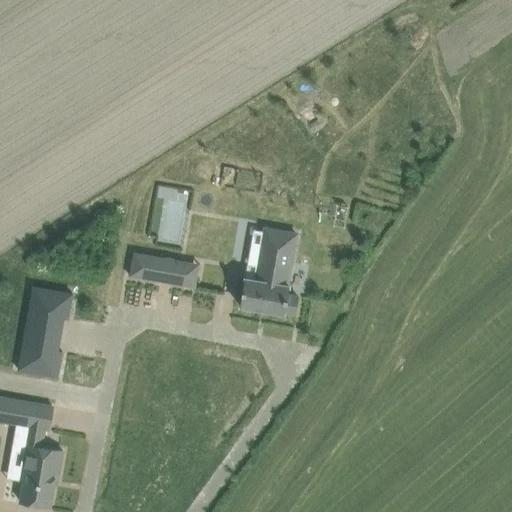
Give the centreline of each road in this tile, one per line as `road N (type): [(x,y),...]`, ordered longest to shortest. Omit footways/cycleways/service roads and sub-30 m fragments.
road 1 (unclassified): [(194,511),(288,381),(292,359),(262,343),(148,321)]
road 2 (unclassified): [(148,321),(127,323),(117,343),(85,511)]
